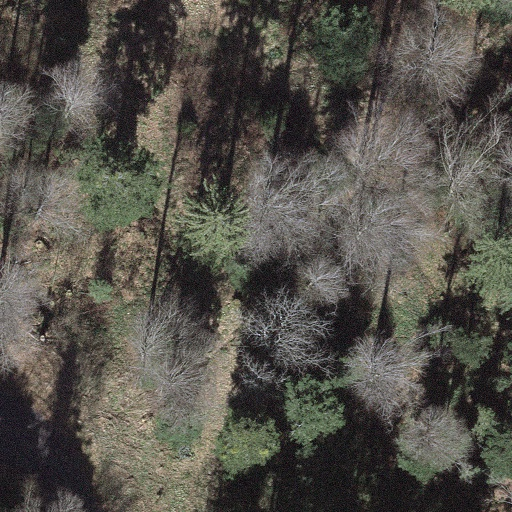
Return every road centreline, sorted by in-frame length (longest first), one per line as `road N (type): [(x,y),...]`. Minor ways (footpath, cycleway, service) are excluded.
road 1 (track): [(181,511),(230,332),(163,157),(90,26),(157,0)]
road 2 (track): [(189,0),(297,66),(511,303)]
road 3 (track): [(0,430),(74,480),(84,511)]
